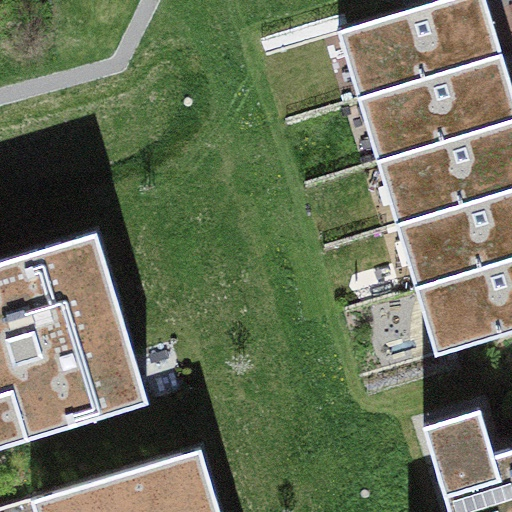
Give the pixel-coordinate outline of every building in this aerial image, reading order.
[(470,0),(343,38),(361,96),(502,54),(485,0),(470,0)] [(362,99),(380,157),(511,117),(511,85),(503,57),(362,99)] [(511,123),(381,163),(399,221),(511,186),(511,123)] [(511,190),(400,225),(417,283),(511,254),(511,190)] [(0,436),(146,396),(105,248),(0,276),(0,436)] [(511,257),(417,286),(435,345),(511,321),(511,257)] [(511,511),(511,447),(494,453),(480,405),(421,423),(447,511),(511,511)] [(59,501),(62,511),(215,511),(200,459),(59,501)]
